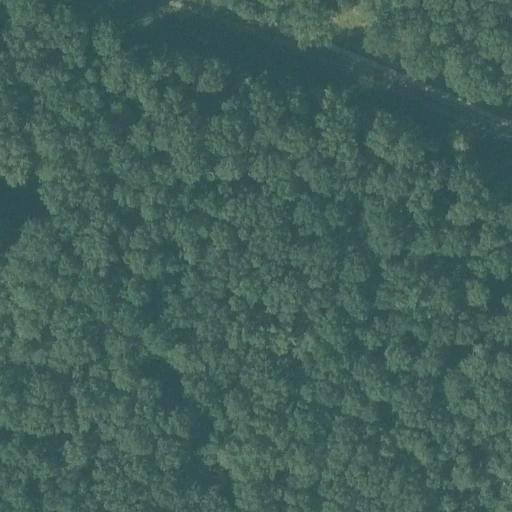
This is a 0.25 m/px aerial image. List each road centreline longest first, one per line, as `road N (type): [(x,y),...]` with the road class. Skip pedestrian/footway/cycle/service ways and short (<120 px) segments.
road 1 (track): [(163,0),(511,141)]
road 2 (track): [(2,0),(26,132),(9,230)]
